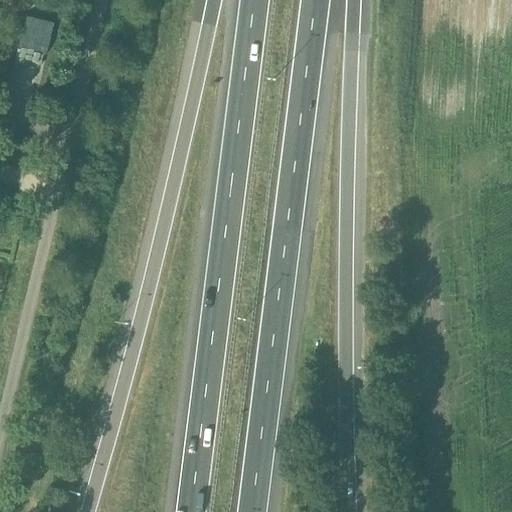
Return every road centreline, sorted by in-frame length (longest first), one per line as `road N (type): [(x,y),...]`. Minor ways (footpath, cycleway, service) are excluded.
road 1 (motorway): [(214,0),(88,511)]
road 2 (motorway): [(250,511),(314,0)]
road 3 (motorway): [(254,0),(191,511)]
road 4 (motorway): [(350,511),(346,247),(355,0)]
road 5 (unclassified): [(0,424),(102,0)]
